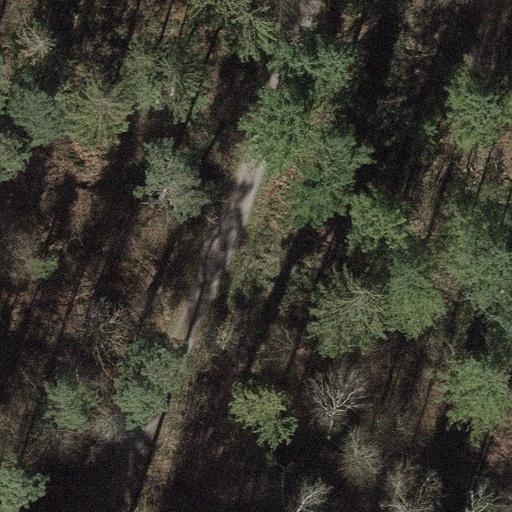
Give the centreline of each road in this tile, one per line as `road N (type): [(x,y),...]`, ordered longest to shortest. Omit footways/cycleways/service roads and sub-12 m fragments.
road 1 (track): [(88,511),(162,402),(311,0)]
road 2 (track): [(511,87),(420,0)]
